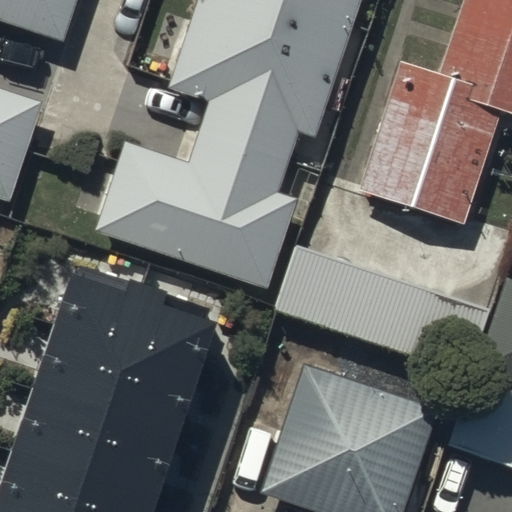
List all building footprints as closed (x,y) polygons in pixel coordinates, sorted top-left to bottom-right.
[(0,0),(0,213),(8,216),(40,113),(0,100),(0,34),(62,53),(78,0),(0,0)] [(199,0),(164,100),(201,113),(181,172),(119,151),(87,241),(262,302),(294,210),(273,202),(294,141),(309,146),(360,0),(199,0)] [(511,127),(511,0),(460,0),(434,83),(395,71),(353,205),(462,239),(499,124),(511,127)] [(511,293),(500,291),(493,316),(295,260),(276,329),(511,396),(511,293)] [(152,511),(217,323),(73,275),(0,490),(0,511),(152,511)] [(400,511),(431,418),(299,375),(257,507),(272,511),(400,511)] [(511,407),(470,393),(448,459),(511,481),(511,407)]
